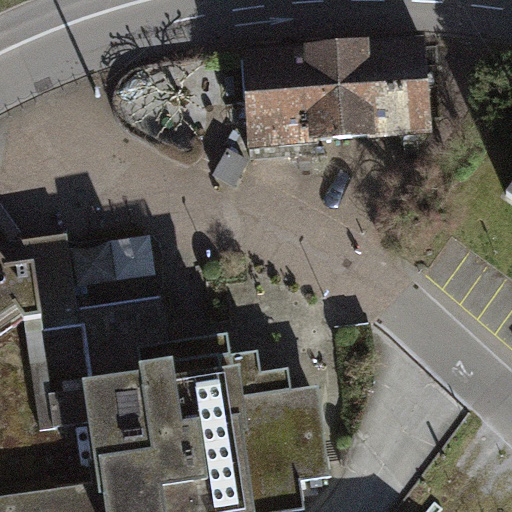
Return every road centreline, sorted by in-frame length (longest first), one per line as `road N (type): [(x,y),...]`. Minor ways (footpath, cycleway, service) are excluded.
road 1 (residential): [(511,406),(339,260),(233,202),(26,162),(0,168)]
road 2 (primary): [(0,59),(167,0)]
